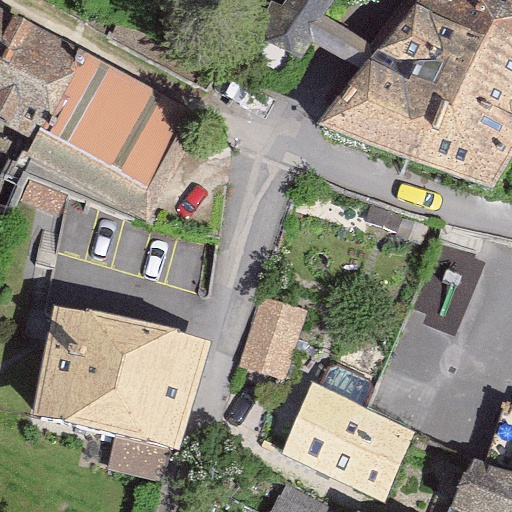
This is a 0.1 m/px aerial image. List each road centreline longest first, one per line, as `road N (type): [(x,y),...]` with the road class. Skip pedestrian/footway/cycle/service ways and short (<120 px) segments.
road 1 (residential): [(511,219),(288,146)]
road 2 (residential): [(379,0),(288,146)]
